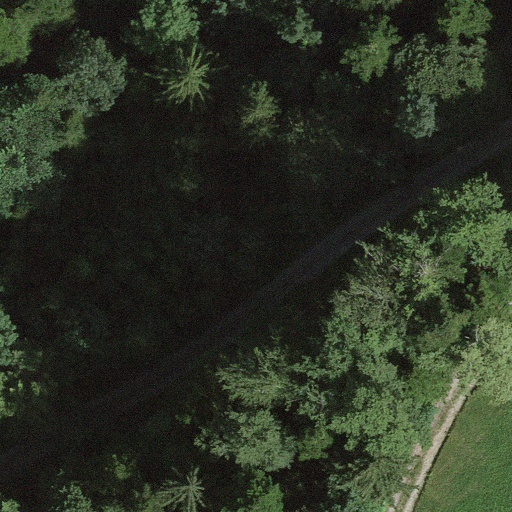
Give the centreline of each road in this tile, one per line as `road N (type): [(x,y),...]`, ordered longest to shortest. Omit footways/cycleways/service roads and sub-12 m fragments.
road 1 (track): [(0,470),(225,332),(423,187),(511,140)]
road 2 (track): [(511,323),(444,425),(402,511)]
